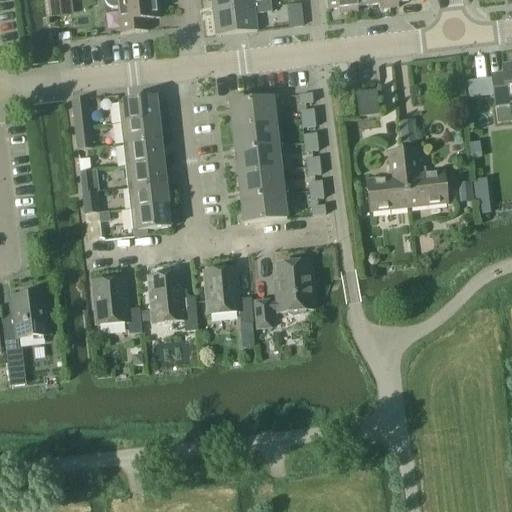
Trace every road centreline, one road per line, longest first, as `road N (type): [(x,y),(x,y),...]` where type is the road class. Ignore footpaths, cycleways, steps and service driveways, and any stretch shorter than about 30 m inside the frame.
road 1 (unclassified): [(396,426),(0,474)]
road 2 (residential): [(347,271),(321,54)]
road 3 (residential): [(0,91),(176,71)]
road 4 (residential): [(196,245),(176,71)]
road 5 (unclassified): [(372,352),(511,268)]
road 6 (residential): [(321,54),(454,38)]
road 7 (residential): [(192,69),(321,54)]
road 8 (residential): [(196,245),(321,230)]
